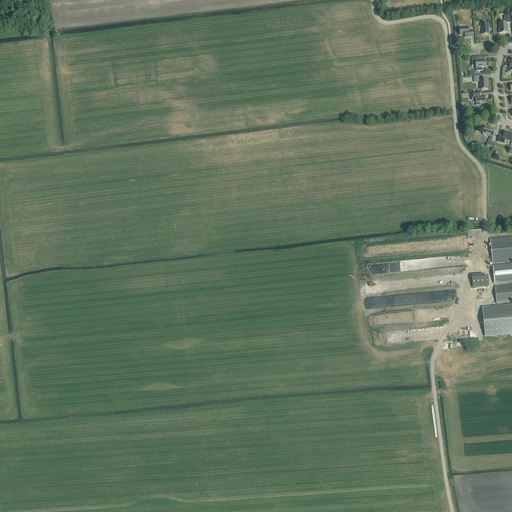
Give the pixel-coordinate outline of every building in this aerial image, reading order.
[(499,33),(507,33),(507,23),(510,23),(510,16),(503,17),(504,23),(499,24),(499,30),(499,33)] [(491,27),(491,21),(487,21),(488,24),(481,24),(481,31),(482,31),(482,35),(489,34),(488,28),(491,27)] [(474,37),(473,31),(469,31),(469,28),(459,28),(459,35),(465,35),(466,38),(474,37)] [(485,65),(486,64),(485,63),(485,56),(484,56),(485,60),(478,61),(478,57),(471,58),(472,66),(475,66),(476,72),(482,71),(482,68),(485,67),(485,71),(486,71),(485,65)] [(487,89),(486,79),(481,79),(481,76),(473,77),(474,82),(480,82),(480,90),(487,89)] [(480,93),(470,94),(471,100),(475,100),(475,106),(479,106),(479,104),(485,103),(484,97),(481,97),(480,93)] [(488,140),(487,145),(493,148),(496,137),(493,136),(495,130),(491,128),(491,129),(485,127),(482,136),(483,134),(490,136),(489,140),(488,140)] [(511,140),(511,133),(505,132),(503,137),(499,136),(497,142),(503,144),(505,140),(511,142),(511,140)] [(511,265),(493,267),(494,283),(511,281),(511,285),(495,287),(496,303),(511,301),(511,305),(482,309),(485,336),(511,333),(511,236),(490,239),(492,264),(511,262),(511,265)] [(482,275),(470,276),(472,288),(488,287),(487,279),(483,279),(482,275)]
